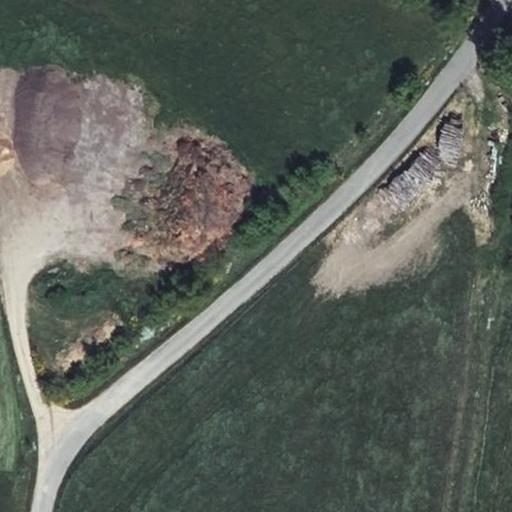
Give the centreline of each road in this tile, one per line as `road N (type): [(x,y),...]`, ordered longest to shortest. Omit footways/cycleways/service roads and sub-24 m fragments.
road 1 (unclassified): [(505,0),(390,149),(255,282),(121,393),(56,472),(44,511)]
road 2 (track): [(56,472),(0,280)]
